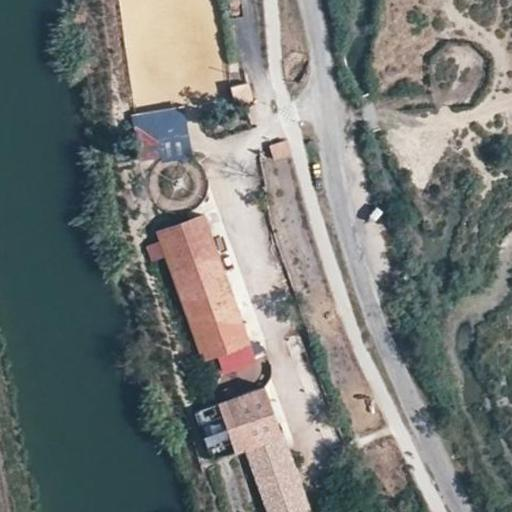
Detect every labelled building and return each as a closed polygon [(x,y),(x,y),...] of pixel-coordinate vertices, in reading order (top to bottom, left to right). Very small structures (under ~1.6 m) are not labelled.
[(233,86),(234,104),(252,104),(252,86),(233,86)] [(185,106),(132,115),(141,167),(194,157),(185,106)] [(288,140),(271,144),(275,160),(292,156),(288,140)] [(168,181),(155,181),(156,204),(196,202),(194,163),(167,164),(168,181)] [(205,214),(159,231),(159,234),(205,359),(251,343),(205,214)] [(271,511),(300,511),(311,508),(269,386),(218,404),(235,456),(250,453),(271,511)] [(218,405),(199,412),(213,456),(232,449),(218,405)]
